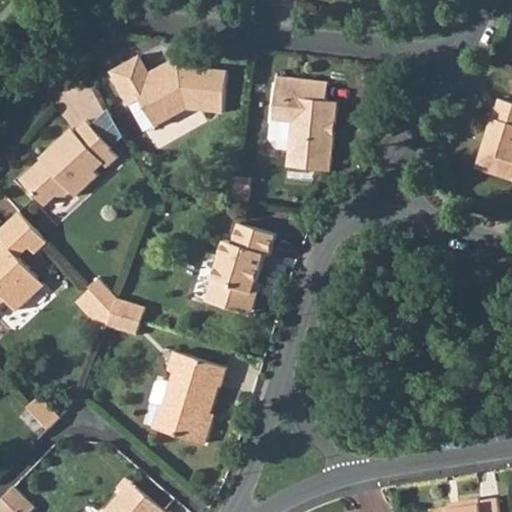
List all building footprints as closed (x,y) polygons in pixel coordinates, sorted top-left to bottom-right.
[(162,63),(149,71),(140,55),(110,71),(128,105),(141,98),(155,125),(185,108),(222,113),(227,70),(177,64),(166,70),(162,63)] [(271,120),(280,121),(286,116),(291,122),(286,167),(329,173),(334,135),(330,134),(331,124),(335,125),(337,102),(326,101),(327,83),(277,76),(271,120)] [(474,168),(511,181),(511,104),(496,99),(474,168)] [(23,178),(47,204),(57,195),(66,196),(71,192),(77,196),(98,176),(94,171),(102,162),(108,167),(118,157),(109,148),(111,147),(87,120),(76,131),(72,127),(40,157),(45,163),(41,167),(35,166),(23,178)] [(251,177),(237,176),(234,205),(248,206),(251,177)] [(0,305),(6,299),(18,311),(46,284),(21,257),(31,247),(37,254),(50,242),(21,211),(0,229),(0,237),(4,242),(0,246),(0,305)] [(205,299),(241,312),(248,291),(251,292),(265,252),(269,254),(276,234),(239,222),(233,242),(225,240),(213,279),(211,278),(205,299)] [(102,281),(92,289),(113,312),(118,298),(102,281)] [(113,312),(142,320),(146,307),(118,298),(113,312)] [(108,322),(138,331),(142,320),(113,312),(108,322)] [(153,427),(204,444),(212,421),(202,419),(205,410),(208,411),(218,383),(221,384),(227,365),(176,349),(169,368),(176,370),(172,381),(164,405),(161,404),(153,427)] [(161,404),(164,405),(172,381),(162,378),(157,381),(150,400),(161,404)] [(29,405),(50,427),(61,417),(41,394),(29,405)] [(168,511),(137,485),(128,494),(122,490),(102,511),(168,511)] [(4,497),(18,511),(31,511),(36,508),(14,487),(4,497)] [(0,501),(0,511),(18,511),(4,497),(0,501)] [(431,508),(431,511),(501,511),(500,499),(481,502),(480,499),(462,502),(462,507),(451,508),(451,505),(431,508)]
